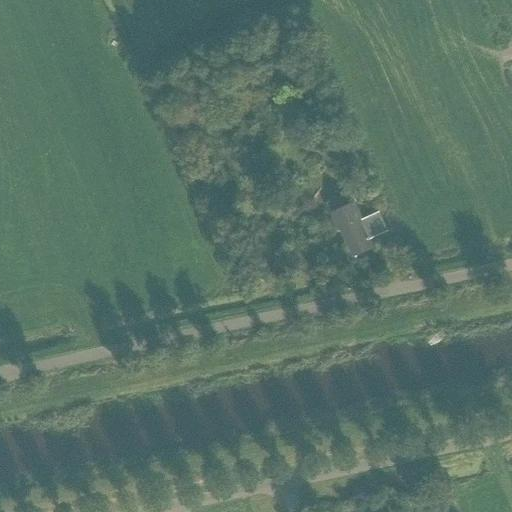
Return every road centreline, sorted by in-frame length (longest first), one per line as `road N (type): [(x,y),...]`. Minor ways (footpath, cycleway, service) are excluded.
road 1 (unclassified): [(0,377),(511,265)]
road 2 (unclassified): [(140,511),(511,433)]
